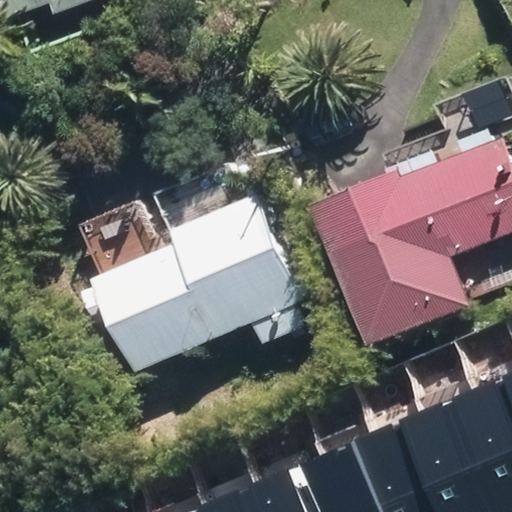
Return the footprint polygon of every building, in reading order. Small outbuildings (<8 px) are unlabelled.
[(0,0),(0,18),(2,23),(64,0),(87,0),(89,5),(103,0),(0,0)] [(416,165),(344,192),(399,337),(492,303),(471,247),(511,231),(511,120),(479,133),(484,145),(462,153),(457,141),(413,158),(416,165)] [(200,236),(119,270),(159,364),(270,318),(279,339),(321,322),(312,301),(325,295),(280,187),(195,223),(200,236)] [(511,375),(502,380),(511,402),(511,375)] [(449,402),(496,511),(511,511),(511,402),(502,380),(449,402)] [(496,511),(449,402),(399,424),(437,511),(496,511)] [(351,444),(380,511),(437,511),(399,424),(351,444)] [(380,511),(351,444),(299,466),(319,511),(380,511)] [(307,511),(290,471),(238,493),(245,511),(307,511)] [(245,511),(238,493),(193,511),(245,511)]
